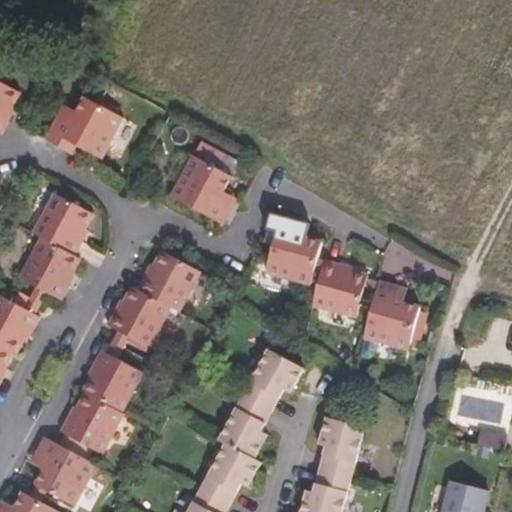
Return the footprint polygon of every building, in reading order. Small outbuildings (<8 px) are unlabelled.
[(14,94),(0,86),(0,132),(10,113),(5,111),(14,94)] [(68,121),(56,114),(41,143),(48,147),(55,151),(61,140),(74,147),(97,159),(118,120),(79,99),(68,121)] [(55,151),(54,153),(67,160),(74,147),(61,140),(55,151)] [(189,157),(199,162),(206,150),(196,145),(189,157)] [(199,162),(226,177),(233,164),(206,149),(206,150),(199,162)] [(219,196),(228,179),(188,158),(166,199),(197,216),(217,226),(230,202),(219,196)] [(35,237),(77,259),(81,251),(85,244),(77,239),(87,219),(46,197),(27,233),(35,237)] [(282,221),(267,218),(264,232),(271,234),(267,251),(262,276),(306,286),(315,244),(301,241),(291,239),(295,224),(282,221)] [(305,226),(295,224),(291,239),(301,241),(305,226)] [(271,234),(264,232),(260,249),(267,251),(271,234)] [(71,270),(77,259),(35,237),(13,278),(57,301),(70,278),(67,277),(71,270)] [(164,311),(171,315),(194,274),(156,253),(148,268),(142,278),(138,276),(130,291),(164,311)] [(333,266),(318,263),(307,308),(350,319),(357,293),(360,280),(362,274),(333,266)] [(372,297),(375,284),(360,280),(357,293),(372,297)] [(387,287),(375,284),(372,297),(360,342),(403,353),(403,350),(413,314),(414,308),(405,306),(399,305),(402,291),(387,287)] [(125,337),(144,347),(164,311),(130,291),(125,289),(117,303),(114,301),(107,311),(113,315),(109,322),(107,326),(113,330),(125,337)] [(409,292),(402,291),(399,305),(405,306),(409,292)] [(34,320),(0,301),(0,350),(9,356),(13,358),(25,335),(34,320)] [(420,316),(413,314),(403,350),(411,352),(420,316)] [(106,342),(119,349),(125,337),(113,330),(106,342)] [(101,350),(114,357),(119,349),(106,342),(101,350)] [(0,350),(0,372),(1,371),(9,356),(0,350)] [(83,397),(117,416),(141,372),(114,357),(101,350),(91,368),(93,370),(87,381),(79,395),(83,397)] [(242,393),(270,409),(283,387),(289,390),(300,372),(266,353),(242,393)] [(258,431),(270,409),(242,393),(215,440),(222,445),(250,461),(265,435),(258,431)] [(58,429),(66,434),(100,453),(120,417),(117,416),(83,397),(76,409),(69,421),(64,419),(58,429)] [(316,470),(345,478),(358,432),(322,422),(315,447),(322,449),(316,470)] [(50,443),(58,448),(66,434),(58,429),(50,443)] [(43,489),(70,504),(91,466),(58,448),(50,443),(40,438),(31,454),(44,461),(38,473),(32,483),(43,489)] [(474,454),(499,460),(502,444),(477,438),(474,454)] [(250,461),(222,445),(204,476),(234,494),(238,486),(244,490),(258,465),(250,461)] [(304,511),(335,511),(345,478),(316,470),(304,511)] [(222,511),(234,494),(204,476),(183,511),(222,511)] [(22,500),(34,506),(43,489),(32,483),(22,500)] [(0,511),(44,511),(34,506),(22,500),(5,490),(0,500),(0,511)] [(450,511),(489,511),(492,504),(455,496),(450,511)]
